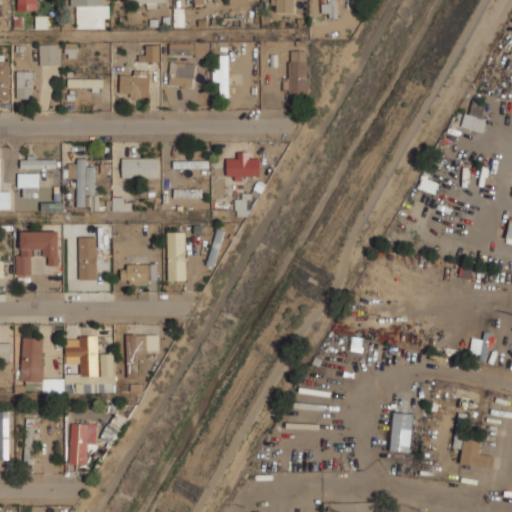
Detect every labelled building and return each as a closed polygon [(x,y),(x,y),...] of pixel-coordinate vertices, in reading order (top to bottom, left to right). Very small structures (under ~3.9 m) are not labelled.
[(36,0),(16,0),(16,10),(36,10),(36,0)] [(70,0),(70,6),(76,6),(76,28),(107,28),(107,0),(70,0)] [(294,0),(270,0),(270,12),(294,12),(294,0)] [(322,0),(323,18),(338,17),(337,0),(322,0)] [(183,8),(174,8),(174,26),(183,26),(183,8)] [(208,42),(168,42),(168,55),(208,55),(208,42)] [(58,65),(58,43),(39,43),(39,65),(58,65)] [(158,61),(158,44),(145,44),(145,61),(158,61)] [(306,49),(286,49),(286,94),(306,94),(306,49)] [(219,95),(229,95),(229,54),(219,54),(219,95)] [(8,60),(0,60),(0,100),(8,100),(8,60)] [(193,62),(169,62),(169,86),(192,86),(193,62)] [(148,96),(148,69),(131,69),(131,75),(119,75),(119,96),(148,96)] [(32,99),(33,70),(16,70),(15,98),(32,99)] [(102,78),(67,78),(67,88),(102,88),(102,78)] [(484,104),(472,103),(470,114),(463,113),(462,127),(484,130),(486,119),(482,118),(484,104)] [(226,157),(226,175),(259,175),(259,157),(250,157),(250,152),(236,152),(236,157),(226,157)] [(56,168),(56,156),(20,156),(20,168),(56,168)] [(172,168),(208,168),(208,156),(172,156),(172,168)] [(121,157),(121,177),(159,177),(159,157),(121,157)] [(68,178),(76,178),(77,205),(85,205),(84,194),(94,194),(94,167),(85,167),(85,159),(67,159),(68,178)] [(38,196),(38,173),(19,173),(19,196),(38,196)] [(0,209),(9,209),(9,188),(0,188),(0,209)] [(126,197),(112,197),(112,210),(126,210),(126,197)] [(236,216),(247,215),(247,199),(235,200),(236,216)] [(58,265),(58,231),(19,231),(19,253),(15,253),(15,274),(30,274),(30,253),(47,253),(47,265),(58,265)] [(185,281),(185,231),(167,231),(167,281),(185,281)] [(208,264),(215,265),(221,232),(215,231),(208,264)] [(97,279),(96,236),(78,237),(79,279),(97,279)] [(156,263),(121,263),(121,283),(156,283),(156,263)] [(159,333),(126,333),(126,362),(134,362),(134,350),(159,350),(159,333)] [(67,361),(79,361),(79,377),(96,377),(96,336),(78,336),(78,342),(67,342),(67,361)] [(42,381),(42,337),(21,337),(21,381),(42,381)] [(487,339),(471,339),(470,353),(487,353),(487,339)] [(0,361),(11,361),(11,343),(0,343),(0,361)] [(64,373),(79,373),(79,364),(64,363),(64,373)] [(112,384),(98,382),(98,389),(111,391),(112,384)] [(8,411),(0,411),(0,460),(8,460),(8,411)] [(127,418),(115,411),(100,437),(113,444),(127,418)] [(391,450),(411,451),(412,414),(393,413),(391,450)] [(69,464),(86,464),(86,443),(96,443),(96,422),(70,422),(69,464)] [(25,462),(33,462),(33,423),(25,423),(25,462)] [(493,466),(494,455),(479,454),(480,439),(463,439),(462,465),(493,466)]
